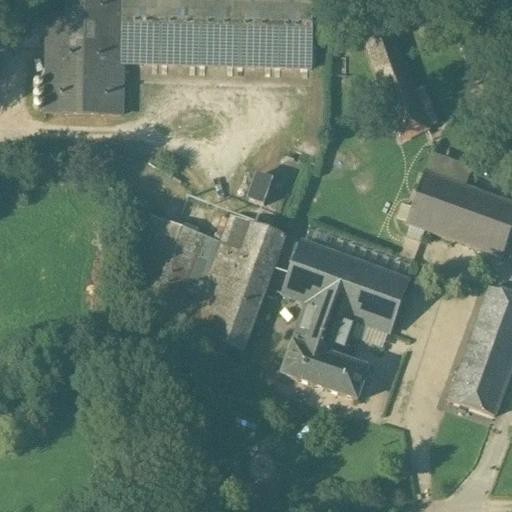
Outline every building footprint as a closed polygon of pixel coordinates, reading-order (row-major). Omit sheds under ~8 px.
[(122,0),(79,0),(79,26),(47,26),(45,116),(120,117),(121,66),(122,0)] [(79,26),(79,0),(66,0),(67,17),(47,16),(47,26),(79,26)] [(312,0),(122,0),(121,66),(311,70),(312,5),(312,0)] [(387,21),(361,31),(376,73),(402,63),(387,21)] [(410,64),(382,73),(404,141),(432,132),(410,64)] [(511,229),(511,206),(423,175),(405,226),(501,260),(511,229)] [(201,238),(142,216),(125,262),(145,270),(128,313),(168,328),(169,327),(201,238)] [(231,219),(221,246),(201,238),(169,327),(188,334),(187,335),(243,356),(285,239),(231,219)] [(407,282),(302,244),(282,298),(305,306),(354,324),(387,336),(407,282)] [(511,298),(489,290),(448,403),(493,419),(511,367),(511,298)] [(354,324),(305,306),(280,378),(356,404),(368,371),(341,362),(354,324)] [(231,373),(219,369),(215,381),(227,385),(231,373)] [(138,451),(114,453),(116,481),(141,479),(138,451)]
